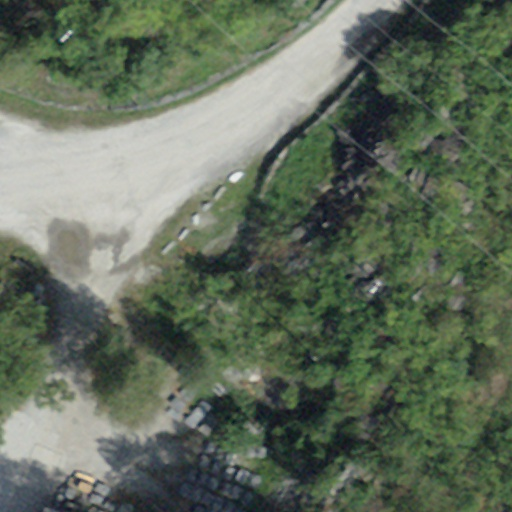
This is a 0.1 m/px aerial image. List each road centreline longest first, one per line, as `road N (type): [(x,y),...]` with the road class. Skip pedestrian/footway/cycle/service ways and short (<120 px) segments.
road 1 (track): [(0,172),(143,177),(262,118),(379,0)]
road 2 (track): [(174,162),(95,273),(0,490)]
road 3 (track): [(0,482),(97,493),(123,511)]
